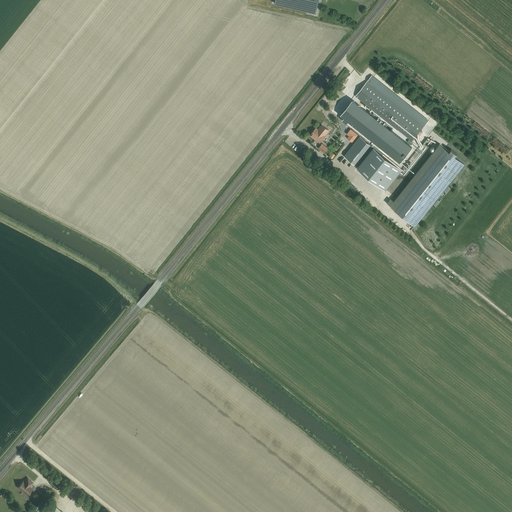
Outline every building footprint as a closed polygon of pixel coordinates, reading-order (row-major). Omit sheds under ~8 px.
[(274,0),(273,3),(315,12),(317,0),(274,0)] [(412,141),(423,127),(368,83),(357,97),(412,141)] [(341,114),(345,117),(343,120),(347,123),(349,120),(401,161),(411,148),(352,101),(341,114)] [(322,125),(318,129),(316,128),(310,135),(319,142),(325,135),(324,134),(328,130),(322,125)] [(347,134),(349,136),(347,138),(352,142),(358,135),(351,129),(347,134)] [(373,147),(360,137),(344,156),(358,167),(373,147)] [(390,199),(387,203),(415,225),(465,164),(455,156),(457,154),(451,149),(449,152),(440,144),(394,201),(390,199)] [(397,166),(373,147),(358,167),(357,168),(381,186),(397,166)] [(32,488),(29,486),(32,482),(27,478),(24,481),(23,480),(17,487),(26,495),(32,488)]
